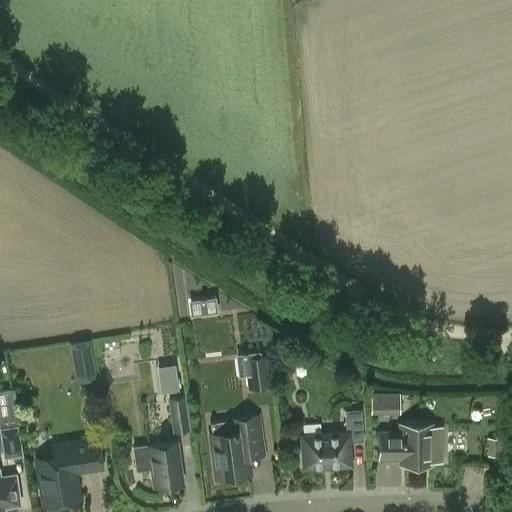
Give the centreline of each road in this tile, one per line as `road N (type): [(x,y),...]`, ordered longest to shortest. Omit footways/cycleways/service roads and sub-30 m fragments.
road 1 (track): [(511,334),(441,331),(398,314),(0,59)]
road 2 (residential): [(271,511),(469,505),(476,466)]
